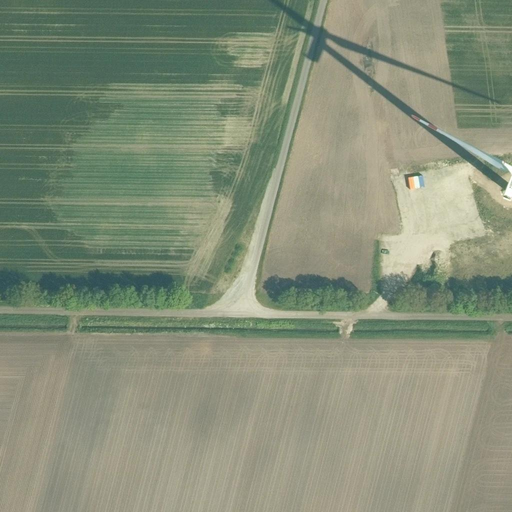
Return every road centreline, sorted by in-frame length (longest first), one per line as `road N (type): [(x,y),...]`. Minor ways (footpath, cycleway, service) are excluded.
road 1 (track): [(511,316),(0,310)]
road 2 (track): [(243,313),(324,0)]
road 3 (track): [(353,0),(410,233)]
